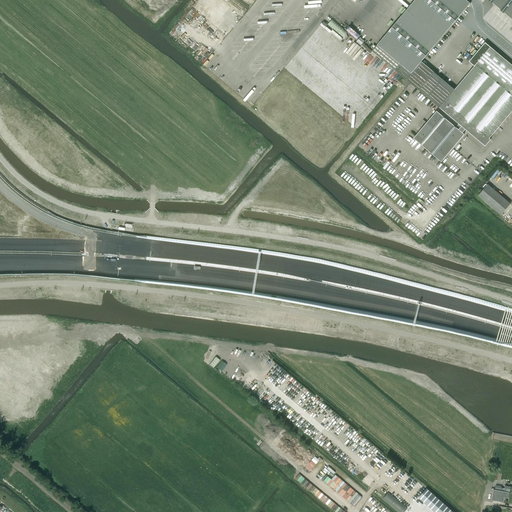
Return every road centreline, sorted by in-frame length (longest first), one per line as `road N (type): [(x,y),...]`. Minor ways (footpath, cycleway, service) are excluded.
road 1 (motorway): [(80,263),(275,283),(511,339)]
road 2 (motorway): [(511,322),(358,281),(206,256)]
road 3 (motorway): [(206,256),(66,227),(0,186)]
road 4 (motorway): [(206,256),(0,245)]
